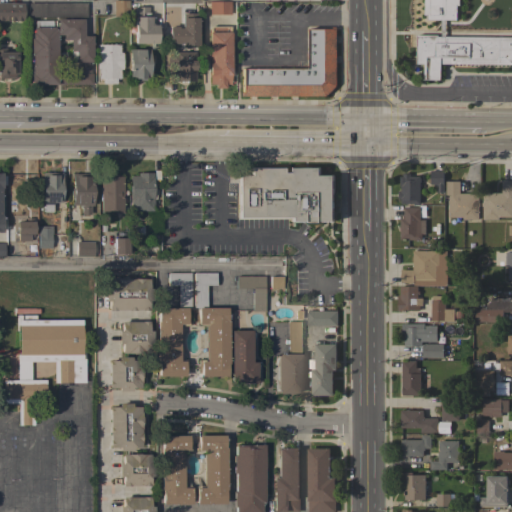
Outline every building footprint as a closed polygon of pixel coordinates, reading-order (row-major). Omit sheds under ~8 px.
[(113,0),(128,0),(128,16),(113,16),(113,0)] [(459,0),(459,6),(457,6),(457,20),(445,20),(445,37),(511,37),(511,69),(503,69),(503,64),(441,64),(441,80),(424,79),(424,64),(417,64),(417,35),(438,35),(438,36),(441,36),(441,19),(427,19),(428,15),(424,15),(424,0),(459,0)] [(209,1),(230,1),(230,14),(209,14),(209,1)] [(86,2),(86,17),(28,17),(28,3),(86,2)] [(0,3),(22,3),(22,21),(0,20),(0,3)] [(134,6),(147,6),(147,17),(150,17),(150,23),(152,25),(157,25),(157,43),(134,43),(134,6)] [(197,48),(189,48),(189,45),(180,45),(180,43),(168,43),(167,27),(176,27),(176,28),(180,28),(180,18),(182,18),(182,14),(196,14),(196,18),(197,48)] [(83,19),(83,36),(91,36),(91,62),(90,62),(90,74),(91,74),(91,84),(30,85),(29,29),(32,29),(32,27),(34,27),(34,21),(51,20),(51,27),(53,27),(53,29),(54,29),(54,21),(56,21),(56,19),(83,19)] [(229,83),(230,83),(230,85),(224,84),(224,88),(214,88),(214,84),(209,84),(209,75),(208,75),(208,32),(209,32),(209,26),(229,26),(229,32),(229,83)] [(309,68),(309,29),(332,29),(332,27),(336,27),(336,86),(326,96),(273,96),(272,69),(309,68)] [(101,83),(101,79),(97,79),(97,69),(95,69),(95,57),(97,57),(97,44),(119,44),(119,53),(121,53),(121,69),(119,69),(119,78),(115,78),(115,83),(101,83)] [(16,74),(15,74),(15,79),(0,79),(0,48),(5,48),(5,52),(16,52),(16,74)] [(128,49),(149,49),(149,80),(128,81),(128,49)] [(173,52),(194,52),(194,81),(173,81),(173,52)] [(273,96),(239,96),(239,92),(241,92),(241,69),(272,69),(273,96)] [(334,221),(321,221),(321,222),(310,223),(310,221),(288,221),(288,217),(237,218),(236,176),(248,176),(248,168),(281,168),(281,173),(288,173),(288,168),(320,168),(320,176),(334,175),(334,221)] [(443,193),(438,193),(438,184),(430,184),(430,170),(443,170),(443,193)] [(61,173),(61,203),(51,202),(51,212),(40,212),(40,173),(61,173)] [(152,189),(155,189),(155,199),(152,199),(152,211),(142,211),(142,208),(129,208),(129,176),(137,176),(137,173),(152,173),(152,189)] [(401,199),(398,199),(398,191),(401,191),(401,187),(400,187),(400,176),(402,176),(402,173),(410,173),(410,176),(419,176),(419,178),(420,178),(420,182),(419,182),(420,204),(418,204),(418,205),(414,205),(414,204),(401,204),(401,199)] [(92,174),(92,206),(90,206),(90,215),(80,215),(80,205),(71,205),(71,199),(70,199),(70,188),(71,188),(71,174),(92,174)] [(99,176),(122,176),(122,213),(114,213),(114,211),(100,211),(99,176)] [(445,181),(459,181),(459,193),(478,193),(478,203),(480,203),(480,206),(478,206),(479,219),(465,219),(465,217),(449,217),(449,204),(448,204),(448,200),(449,200),(449,195),(446,195),(445,181)] [(511,217),(499,217),(499,220),(483,220),(483,206),(482,206),(482,203),(483,203),(483,193),(501,193),(501,181),(511,181),(511,217)] [(400,218),(403,218),(403,207),(420,207),(420,220),(425,220),(425,234),(422,234),(422,240),(420,240),(420,246),(408,246),(408,240),(400,240),(400,218)] [(33,221),(33,234),(32,234),(32,236),(29,237),(29,241),(17,241),(17,234),(16,234),(15,222),(33,221)] [(50,237),(50,248),(49,248),(49,254),(36,254),(36,226),(51,226),(51,237),(50,237)] [(113,238),(127,238),(128,254),(114,254),(113,238)] [(75,256),(75,242),(93,242),(93,256),(75,256)] [(140,258),(140,246),(159,246),(159,258),(140,258)] [(447,251),(446,286),(413,286),(413,283),(401,283),(401,270),(413,270),(413,250),(439,251),(447,251)] [(189,307),(177,308),(177,285),(167,285),(167,273),(189,273),(189,307)] [(193,273),(215,273),(215,285),(205,285),(205,308),(193,308),(193,273)] [(263,276),(263,311),(251,312),(251,288),(235,288),(235,276),(263,276)] [(281,277),(281,288),(269,289),(269,277),(281,277)] [(107,311),(107,301),(104,301),(104,288),(108,288),(108,279),(147,279),(148,289),(151,289),(151,301),(148,301),(148,310),(107,311)] [(397,311),(397,296),(400,296),(399,286),(417,286),(417,291),(419,291),(419,294),(417,294),(417,298),(422,298),(422,306),(419,306),(419,310),(397,311)] [(431,300),(432,300),(432,296),(444,296),(444,301),(445,301),(445,309),(453,309),(453,321),(443,321),(431,321),(431,300)] [(490,298),(504,298),(504,297),(511,297),(511,312),(503,312),(502,322),(474,321),(474,307),(476,307),(476,304),(486,304),(490,302),(490,298)] [(157,377),(157,364),(156,364),(156,322),(157,322),(157,308),(186,308),(186,324),(178,324),(178,361),(184,361),(184,376),(157,377)] [(226,308),(226,322),(227,322),(227,364),(226,364),(226,376),(199,376),(199,361),(205,361),(205,324),(197,324),(197,308),(226,308)] [(306,326),(307,311),(337,311),(337,326),(306,326)] [(84,382),(53,383),(53,360),(29,360),(30,380),(44,380),(45,402),(32,402),(32,425),(17,425),(17,403),(2,403),(2,380),(17,380),(16,355),(17,355),(16,315),(33,315),(33,320),(80,320),(81,351),(83,351),(84,382)] [(148,321),(148,331),(151,331),(151,344),(148,344),(148,353),(120,353),(120,344),(117,344),(117,331),(120,331),(120,322),(148,321)] [(299,354),(300,354),(301,393),(277,394),(277,392),(276,392),(276,356),(277,356),(277,354),(287,354),(286,322),(299,321),(299,354)] [(424,323),(424,326),(437,325),(437,342),(421,342),(422,346),(404,346),(404,334),(402,334),(401,324),(424,323)] [(230,384),(229,330),(251,330),(251,362),(255,362),(255,383),(230,384)] [(312,377),(308,377),(308,372),(312,372),(312,370),(316,370),(316,368),(309,369),(308,360),(311,360),(310,351),(315,351),(315,344),(336,344),(337,370),(333,370),(333,395),(312,395),(312,377)] [(422,357),(422,344),(443,344),(443,358),(422,357)] [(108,360),(117,360),(117,357),(130,357),(130,360),(140,360),(139,388),(130,388),(130,391),(117,391),(117,388),(108,388),(108,360)] [(511,376),(499,376),(499,361),(511,360),(511,376)] [(402,361),(416,361),(416,368),(420,368),(420,395),(402,395),(402,361)] [(493,371),(493,379),(494,379),(494,383),(493,383),(493,391),(489,391),(489,396),(482,396),(482,390),(476,390),(476,371),(493,371)] [(441,398),(458,398),(459,421),(441,421),(441,398)] [(482,399),(501,399),(501,400),(508,400),(508,412),(501,412),(501,417),(490,417),(490,416),(482,416),(482,399)] [(108,407),(117,407),(117,404),(130,404),(130,407),(140,407),(140,447),(130,447),(130,451),(118,451),(118,447),(108,447),(108,407)] [(423,410),(423,417),(424,417),(424,418),(437,418),(437,433),(420,433),(420,428),(400,428),(400,410),(423,410)] [(476,434),(476,421),(488,420),(489,433),(476,434)] [(159,448),(161,448),(161,435),(187,435),(187,451),(182,451),(182,488),(190,488),(190,504),(161,504),(161,490),(160,490),(159,448)] [(225,490),(224,490),(224,504),(195,504),(195,488),(202,488),(202,450),(197,450),(197,435),(223,435),(223,448),(225,448),(225,490)] [(400,440),(421,440),(421,435),(430,435),(430,449),(424,449),(424,450),(423,450),(423,456),(409,456),(409,457),(405,457),(405,456),(401,456),(400,440)] [(458,441),(458,452),(459,452),(459,456),(458,456),(458,462),(446,462),(446,469),(430,470),(430,461),(438,461),(438,452),(439,452),(439,441),(458,441)] [(263,503),(260,503),(260,511),(234,511),(234,507),(232,507),(232,491),(234,491),(234,473),(232,473),(232,455),(234,455),(234,445),(263,445),(263,503)] [(299,511),(272,511),(272,478),(277,478),(277,448),(299,448),(299,511)] [(307,511),(307,449),(330,448),(330,478),(335,478),(335,511),(307,511)] [(511,470),(494,470),(494,451),(503,451),(503,453),(511,453),(511,470)] [(149,464),(152,464),(152,476),(149,476),(149,485),(121,486),(121,477),(118,477),(118,464),(121,464),(121,455),(148,454),(149,464)] [(425,500),(404,500),(404,473),(412,472),(412,475),(425,475),(425,500)] [(479,507),(479,497),(487,497),(487,476),(495,476),(495,475),(499,475),(499,476),(509,476),(509,494),(508,494),(508,507),(479,507)] [(436,494),(454,494),(454,506),(436,506),(436,494)] [(149,497),(149,506),(152,506),(152,511),(118,511),(118,507),(121,507),(121,497),(149,497)]
